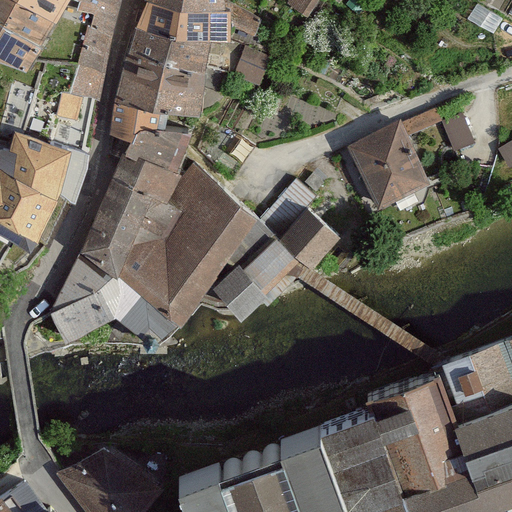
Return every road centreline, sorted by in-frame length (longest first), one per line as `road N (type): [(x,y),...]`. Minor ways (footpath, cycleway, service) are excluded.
road 1 (residential): [(133,0),(91,197),(15,341),(36,465),(74,511)]
road 2 (residential): [(234,188),(389,113),(511,72)]
